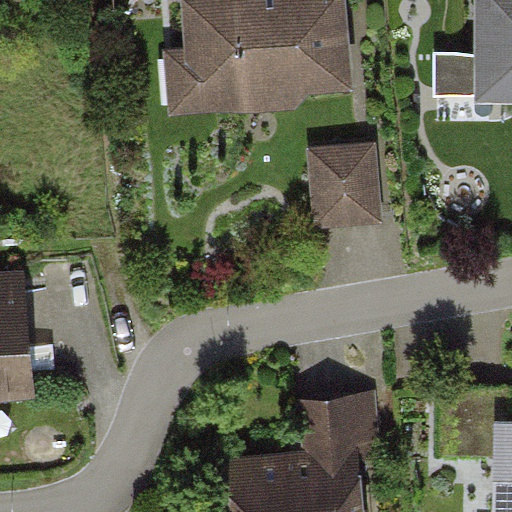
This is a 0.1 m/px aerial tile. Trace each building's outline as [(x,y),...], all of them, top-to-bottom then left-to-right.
[(180,118),(305,109),(303,81),(353,78),(347,0),(189,0),(193,49),(175,50),(180,118)] [(511,0),(480,0),(480,51),(438,51),(438,92),(480,93),(480,100),(511,99),(511,0)] [(383,142),(315,147),(321,223),(388,218),(383,142)] [(0,395),(39,392),(30,283),(0,285),(0,395)] [(511,511),(511,385),(439,384),(438,454),(496,455),(495,511),(511,511)] [(318,449),(224,457),(228,511),(368,511),(361,437),(386,435),(382,392),(313,398),(318,449)]
